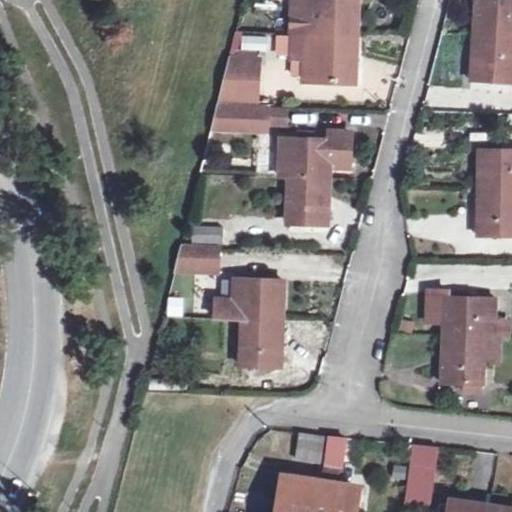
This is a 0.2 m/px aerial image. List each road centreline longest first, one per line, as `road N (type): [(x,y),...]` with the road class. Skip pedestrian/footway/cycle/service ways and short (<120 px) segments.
road 1 (residential): [(345,408),(446,0)]
road 2 (residential): [(0,176),(25,230),(40,360),(0,500)]
road 3 (residential): [(217,511),(234,442),(247,423),(286,402),(345,408)]
road 4 (residential): [(511,429),(345,408)]
